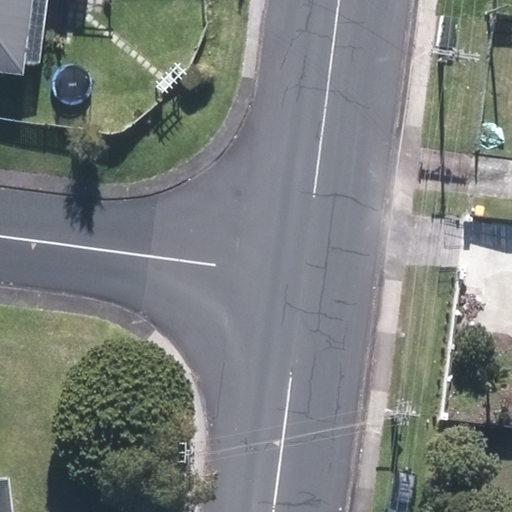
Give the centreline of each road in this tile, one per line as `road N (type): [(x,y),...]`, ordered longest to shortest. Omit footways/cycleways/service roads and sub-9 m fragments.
road 1 (residential): [(0,238),(303,275)]
road 2 (secondary): [(338,0),(303,275)]
road 3 (secondary): [(303,275),(272,511)]
